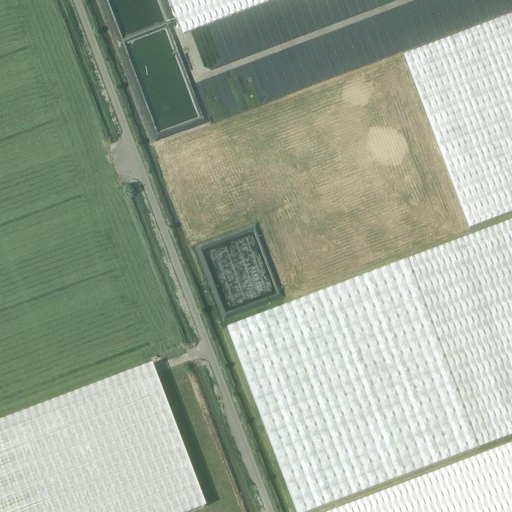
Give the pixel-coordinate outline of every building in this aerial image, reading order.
[(169,0),(182,34),(272,0),(169,0)] [(511,14),(404,55),(470,228),(511,212),(511,14)] [(511,220),(227,328),(266,431),(296,511),(308,511),(511,435),(511,220)] [(0,421),(0,511),(189,511),(206,506),(152,363),(0,421)] [(511,511),(511,443),(330,511),(511,511)]
